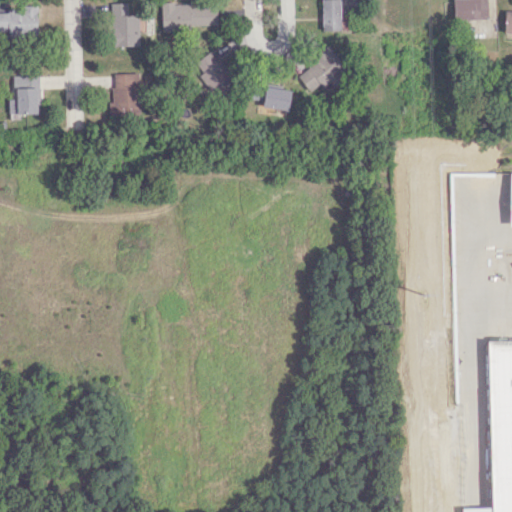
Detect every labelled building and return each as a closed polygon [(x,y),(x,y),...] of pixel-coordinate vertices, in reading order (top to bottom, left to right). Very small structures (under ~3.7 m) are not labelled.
[(338,0),(320,0),(321,30),(339,30),(338,0)] [(485,0),(452,0),(453,20),(486,19),(485,0)] [(139,15),(127,15),(127,3),(110,2),(109,45),(138,46),(139,15)] [(216,6),(189,6),(189,2),(161,3),(161,27),(216,26),(216,6)] [(452,20),(452,2),(444,2),(444,19),(452,20)] [(38,9),(0,8),(0,33),(37,34),(38,9)] [(511,31),(503,31),(504,10),(511,10),(511,31)] [(309,94),(344,74),(327,45),(313,53),(317,61),(297,72),(309,94)] [(215,98),(234,86),(211,51),(192,63),(215,98)] [(114,101),(107,102),(108,117),(139,116),(137,72),(113,73),(114,101)] [(38,113),(37,75),(14,75),(14,99),(8,99),(8,113),(38,113)] [(287,111),(291,90),(265,85),(261,106),(287,111)] [(486,339),(511,338),(511,511),(489,511),(489,506),(486,339)]
